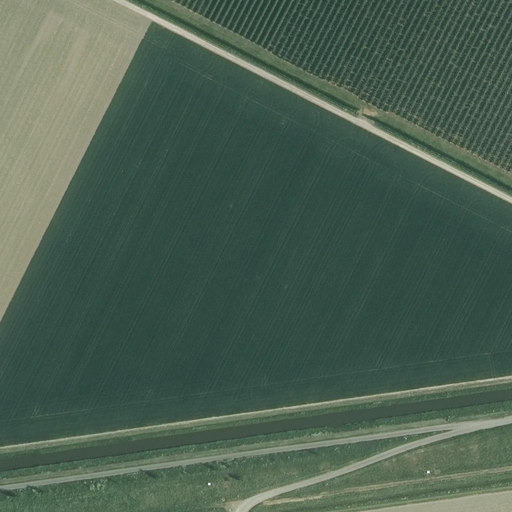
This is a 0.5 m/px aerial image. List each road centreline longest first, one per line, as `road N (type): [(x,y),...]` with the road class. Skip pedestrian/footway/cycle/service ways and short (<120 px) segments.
road 1 (unclassified): [(467,428),(0,491)]
road 2 (unclassified): [(511,201),(111,0)]
road 3 (track): [(511,468),(166,511)]
road 4 (unclassified): [(240,511),(260,498),(467,428)]
